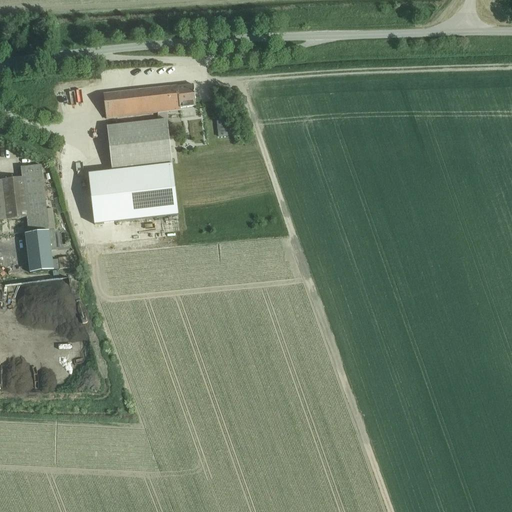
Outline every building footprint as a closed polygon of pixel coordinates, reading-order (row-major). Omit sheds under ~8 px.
[(103,95),(105,111),(106,119),(181,111),(181,109),(196,107),(194,86),(178,88),(178,87),(103,95)] [(226,119),(217,120),(219,138),(228,136),(227,133),(230,132),(229,126),(226,126),(226,119)] [(167,121),(107,127),(111,172),(172,165),(167,121)] [(111,172),(88,174),(93,224),(177,215),(172,165),(111,172)] [(21,178),(0,180),(0,220),(26,218),(28,234),(48,231),(40,166),(24,168),(20,168),(21,178)]
